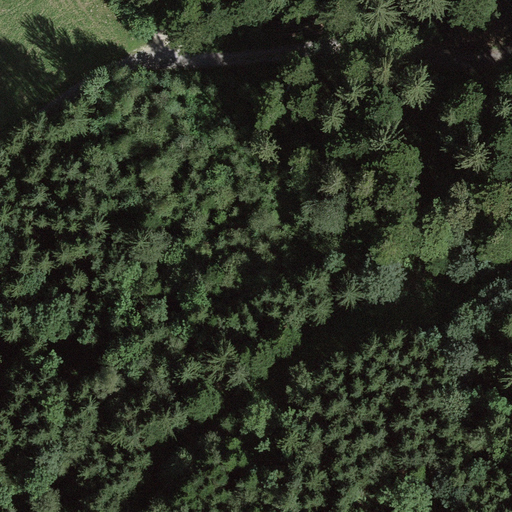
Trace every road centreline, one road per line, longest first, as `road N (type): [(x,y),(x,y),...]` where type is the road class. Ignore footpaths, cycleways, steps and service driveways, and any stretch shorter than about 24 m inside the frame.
road 1 (track): [(511,55),(266,59),(173,71),(87,93),(0,162)]
road 2 (track): [(140,511),(162,463),(210,415),(332,337),(511,288)]
